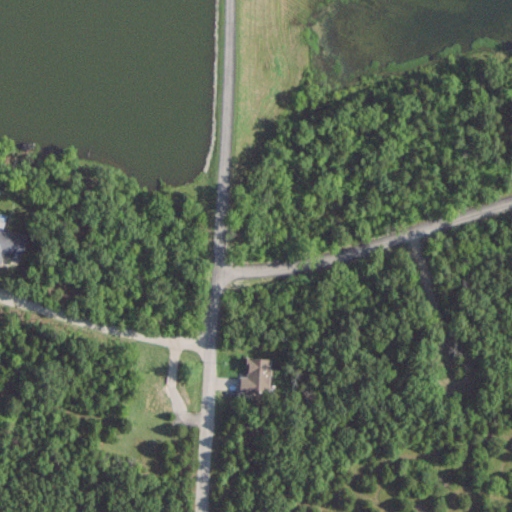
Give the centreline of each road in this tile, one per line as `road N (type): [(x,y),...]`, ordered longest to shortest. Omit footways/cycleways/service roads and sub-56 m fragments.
road 1 (residential): [(200,511),(229,0)]
road 2 (residential): [(213,268),(282,268),(511,202)]
road 3 (residential): [(207,344),(152,338),(0,295)]
